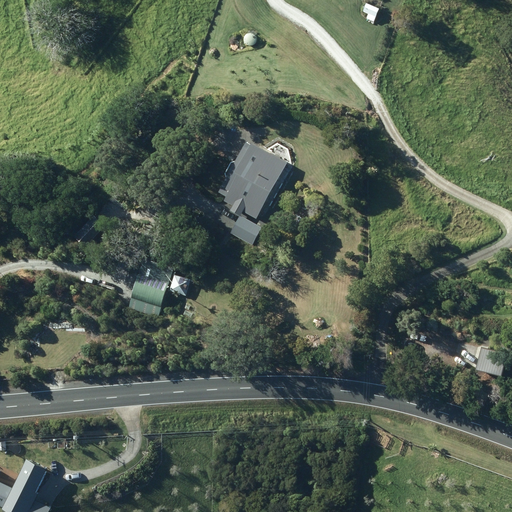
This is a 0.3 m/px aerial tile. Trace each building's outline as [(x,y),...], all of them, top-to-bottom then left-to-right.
[(366,2),(362,11),(375,17),(379,8),(366,2)] [(236,33),(227,34),(229,49),(238,48),(236,33)] [(286,163),(249,142),(219,196),(225,199),(222,205),(258,226),(264,216),(258,213),(286,163)] [(241,222),(237,228),(248,234),(251,228),(241,222)] [(128,296),(159,307),(172,269),(142,258),(128,296)] [(169,291),(166,301),(172,303),(175,292),(184,295),(189,280),(173,275),(167,291),(169,291)] [(391,281),(378,282),(379,293),(392,292),(391,281)] [(462,327),(458,342),(479,348),(483,333),(462,327)] [(480,348),(474,370),(500,377),(506,355),(480,348)]
